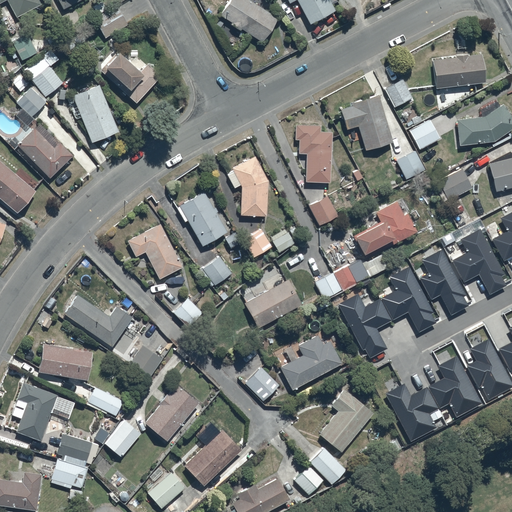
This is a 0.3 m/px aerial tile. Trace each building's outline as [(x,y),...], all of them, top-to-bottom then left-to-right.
[(36,0),(0,0),(0,4),(6,2),(15,19),(39,7),(36,0)] [(56,0),(56,1),(61,11),(83,0),(56,0)] [(276,20),(244,0),(229,0),(219,17),(260,44),(276,20)] [(285,0),(288,5),(295,1),(308,26),(333,13),(325,0),(285,0)] [(93,19),(104,39),(125,27),(114,6),(110,8),(107,1),(92,9),(97,17),(93,19)] [(26,35),(10,42),(19,62),(35,55),(26,35)] [(99,73),(135,105),(159,78),(136,58),(129,65),(117,53),(99,73)] [(432,62),(434,83),(483,78),(480,57),(432,62)] [(30,81),(44,98),(61,84),(47,67),(30,81)] [(11,83),(19,93),(28,85),(19,75),(11,83)] [(410,94),(400,75),(382,84),(392,104),(410,94)] [(71,98),(89,145),(117,134),(98,87),(71,98)] [(31,89),(15,103),(29,119),(45,104),(31,89)] [(391,136),(376,90),(349,99),(350,101),(339,105),(346,125),(356,121),(364,145),(391,136)] [(483,111),(455,114),(457,140),(492,136),(511,123),(511,115),(501,99),(483,111)] [(407,126),(417,145),(438,135),(428,115),(407,126)] [(305,148),(303,176),(328,178),(330,127),(318,126),(319,120),(294,119),(293,134),(297,134),(296,148),(305,148)] [(20,136),(24,138),(15,147),(48,180),(71,158),(40,126),(34,132),(32,130),(30,132),(25,129),(20,136)] [(395,157),(404,175),(423,165),(413,147),(395,157)] [(239,181),(238,209),(264,210),(265,176),(253,152),(230,163),(232,167),(226,170),(232,183),(238,180),(239,181)] [(511,152),(486,159),(493,187),(511,181),(511,152)] [(0,194),(15,208),(30,190),(0,163),(0,194)] [(437,177),(446,196),(470,185),(461,166),(437,177)] [(174,202),(182,217),(185,216),(199,241),(225,227),(202,187),(174,202)] [(326,191),(307,200),(317,221),(336,213),(326,191)] [(377,214),(351,227),(364,252),(414,227),(405,209),(402,211),(395,197),(374,207),(377,214)] [(505,226),(490,234),(501,257),(511,251),(511,206),(498,214),(505,226)] [(125,236),(133,251),(143,246),(157,274),(180,262),(158,219),(125,236)] [(464,248),(449,255),(461,279),(477,271),(487,290),(504,282),(498,271),(502,269),(479,223),(457,234),(464,248)] [(270,237),(276,247),(299,233),(294,224),(286,229),(284,225),(270,233),(271,236),(270,237)] [(270,243),(259,225),(241,235),(253,254),(270,243)] [(223,234),(229,243),(238,238),(233,229),(223,234)] [(348,261),(332,269),(341,286),(356,278),(348,261)] [(331,269),(313,278),(322,296),(340,286),(331,269)] [(299,299),(286,274),(242,298),(256,323),(299,299)] [(76,289),(62,308),(110,342),(131,312),(115,301),(107,312),(76,289)] [(186,294),(171,307),(185,322),(200,309),(186,294)] [(301,351),(278,362),(289,384),(339,359),(328,336),(320,340),(316,331),(296,341),(301,351)] [(41,339),(36,367),(85,375),(90,347),(41,339)] [(160,354),(140,341),(128,360),(148,373),(160,354)] [(259,363),(243,378),(261,396),(276,380),(259,363)] [(19,413),(14,426),(38,435),(55,390),(21,378),(15,394),(16,395),(11,410),(19,413)] [(159,398),(143,418),(165,437),(197,399),(176,381),(167,392),(165,390),(158,398),(159,398)] [(121,397),(93,383),(85,399),(114,412),(121,397)] [(336,406),(317,429),(339,447),(371,408),(342,384),(329,400),(336,406)] [(124,416),(103,439),(119,453),(140,430),(124,416)] [(220,424),(181,459),(201,481),(240,445),(220,424)] [(61,452),(59,455),(90,464),(96,441),(59,431),(55,450),(61,452)] [(400,445),(395,436),(385,442),(390,451),(400,445)] [(323,444),(308,458),(329,480),(343,467),(323,444)] [(53,480),(69,485),(70,482),(79,485),(86,463),(55,454),(49,475),(54,477),(53,480)] [(328,483),(306,461),(292,476),(314,498),(328,483)] [(0,474),(0,500),(33,505),(39,469),(22,466),(21,478),(0,474)] [(169,467),(146,488),(160,504),(168,497),(169,498),(175,492),(174,491),(183,483),(169,467)] [(123,478),(122,476),(121,475),(120,474),(119,473),(118,473),(117,473),(116,473),(115,473),(114,473),(113,474),(112,474),(112,475),(111,475),(111,476),(110,477),(110,478),(110,479),(110,480),(110,481),(110,482),(111,482),(111,483),(112,484),(113,485),(114,485),(115,486),(116,486),(117,486),(118,485),(119,485),(120,485),(120,484),(121,484),(121,483),(122,483),(122,482),(122,481),(123,481),(123,480),(123,479),(123,478)] [(254,484),(252,479),(234,488),(238,495),(230,498),(237,511),(254,511),(287,496),(276,473),(254,484)]
